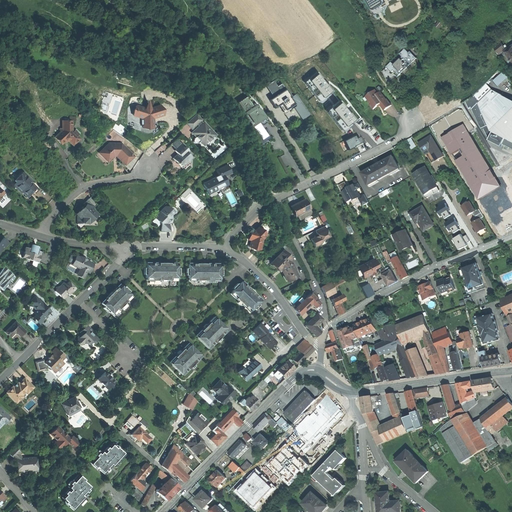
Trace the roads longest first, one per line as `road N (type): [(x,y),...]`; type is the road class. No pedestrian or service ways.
road 1 (residential): [(222,249),(263,205),(397,140),(412,122)]
road 2 (tertiary): [(162,511),(292,378),(319,370)]
road 3 (residential): [(511,237),(424,273),(326,329)]
road 4 (tertiary): [(349,391),(499,371)]
road 5 (residential): [(321,348),(271,286),(222,249)]
road 6 (track): [(346,0),(367,32),(376,71),(412,122)]
road 7 (residential): [(39,236),(76,191),(149,168)]
